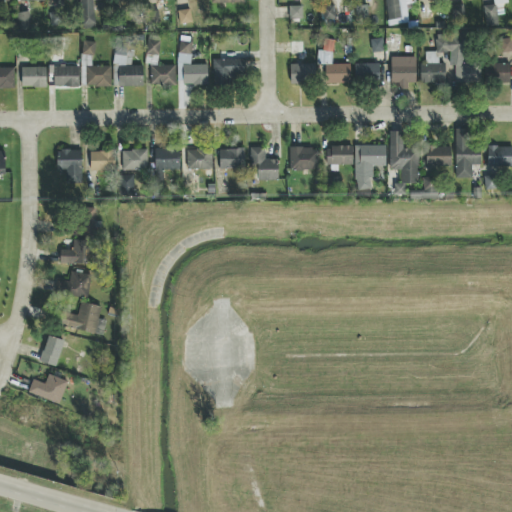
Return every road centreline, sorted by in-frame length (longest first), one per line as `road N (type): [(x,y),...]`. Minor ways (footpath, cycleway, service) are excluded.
road 1 (residential): [(511,118),(0,122)]
road 2 (residential): [(29,122),(27,267),(0,371)]
road 3 (residential): [(270,0),(273,120)]
